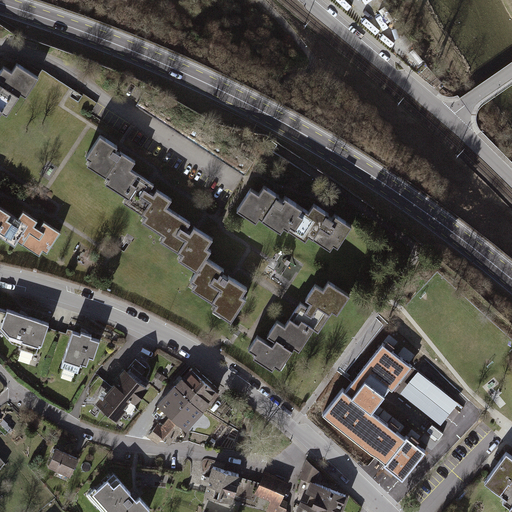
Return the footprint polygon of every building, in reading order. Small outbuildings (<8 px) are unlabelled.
[(0,115),(2,112),(8,115),(21,93),(27,97),(39,78),(18,65),(13,72),(5,67),(0,75),(0,115)] [(146,91),(136,105),(244,175),(253,161),(146,91)] [(217,309),(233,319),(245,300),(241,297),(246,289),(230,279),(222,274),(224,270),(206,259),(211,251),(206,248),(211,240),(196,231),(189,226),(190,223),(166,208),(171,200),(153,189),(156,185),(132,170),(136,163),(115,150),(117,147),(102,137),(89,156),(93,159),(90,165),(111,178),(108,183),(132,198),(129,202),(150,215),(147,221),(169,235),(165,241),(186,254),(183,259),(201,271),(195,280),(200,283),(196,288),(221,304),(217,309)] [(249,190),(237,210),(255,221),(258,217),(279,230),(283,225),(305,239),(309,234),(330,248),(334,243),(338,245),(349,227),(313,204),(305,217),(298,213),(300,209),(283,198),(282,200),(262,188),(257,196),(249,190)] [(0,235),(17,246),(19,242),(40,256),(44,250),(48,253),(59,236),(24,213),(18,222),(0,210),(0,235)] [(256,337),(247,350),(253,355),(251,359),(268,371),(272,366),(277,370),(290,350),(295,353),(311,330),(314,333),(329,312),(333,314),(344,298),(325,285),(319,293),(312,288),(298,308),(288,322),(286,321),(281,328),(273,323),(261,341),(256,337)] [(43,347),(50,325),(7,311),(7,312),(0,309),(0,330),(0,331),(12,344),(21,347),(20,350),(36,356),(40,346),(43,347)] [(82,336),(73,333),(62,368),(79,373),(82,366),(88,368),(91,359),(96,360),(102,342),(93,339),(94,337),(83,333),(82,336)] [(323,416),(402,478),(422,452),(389,426),(400,411),(380,396),(389,384),(394,388),(411,366),(381,342),(323,416)] [(137,405),(149,390),(138,380),(148,369),(136,359),(127,370),(125,369),(96,404),(118,423),(124,417),(127,420),(137,408),(135,406),(136,405),(137,405)] [(221,395),(192,369),(159,406),(160,407),(152,415),(159,420),(164,418),(168,414),(188,433),(221,395)] [(416,372),(399,393),(439,425),(456,403),(416,372)] [(159,424),(148,437),(159,445),(163,440),(170,446),(184,430),(170,419),(163,428),(159,424)] [(57,445),(49,465),(71,474),(79,455),(57,445)] [(511,451),(506,447),(483,478),(505,495),(503,498),(511,504),(511,451)] [(307,459),(300,478),(311,482),(311,480),(314,481),(319,469),(307,459)] [(213,462),(205,492),(234,500),(235,495),(241,476),(242,471),(213,462)] [(260,481),(255,493),(257,494),(270,500),(267,511),(268,511),(286,511),(290,503),(283,500),(290,480),(265,470),(260,481)] [(115,471),(93,490),(113,511),(149,511),(152,507),(141,495),(139,497),(115,471)] [(260,481),(241,476),(235,495),(255,501),(257,494),(255,493),(260,481)] [(339,511),(346,493),(314,481),(311,480),(311,482),(307,491),(315,494),(312,503),(302,499),(297,511),(339,511)]
